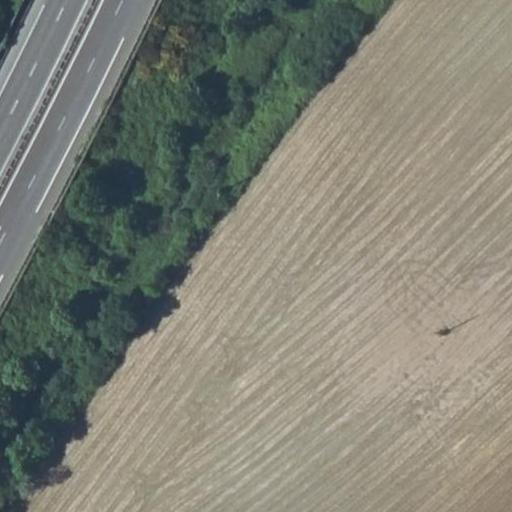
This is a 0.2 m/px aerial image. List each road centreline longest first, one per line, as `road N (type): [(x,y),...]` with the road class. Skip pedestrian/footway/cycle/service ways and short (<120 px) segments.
road 1 (trunk): [(0,240),(121,0)]
road 2 (trunk): [(65,0),(0,131)]
